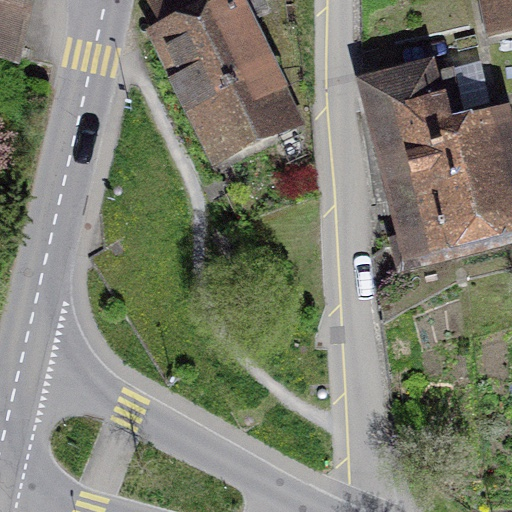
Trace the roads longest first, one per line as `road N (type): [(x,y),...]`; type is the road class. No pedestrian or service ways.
road 1 (residential): [(364,511),(336,0)]
road 2 (tertiary): [(21,361),(106,0)]
road 3 (tertiary): [(299,511),(248,473),(21,361)]
